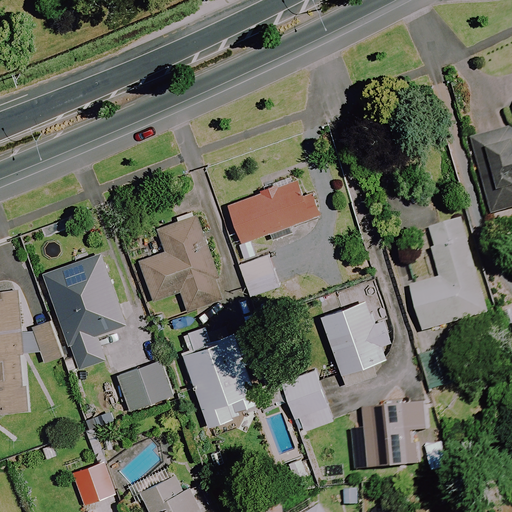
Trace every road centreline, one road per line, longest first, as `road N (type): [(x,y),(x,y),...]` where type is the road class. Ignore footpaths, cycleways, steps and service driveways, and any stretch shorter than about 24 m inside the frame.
road 1 (secondary): [(376,0),(0,171)]
road 2 (secondary): [(0,124),(285,0)]
